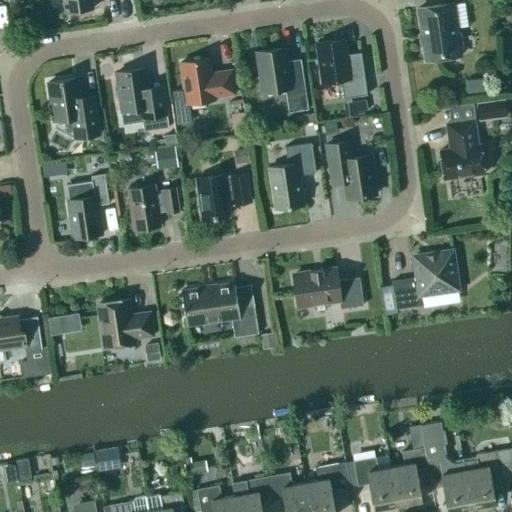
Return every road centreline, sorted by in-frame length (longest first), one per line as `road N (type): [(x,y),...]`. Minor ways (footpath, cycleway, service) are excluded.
road 1 (residential): [(42,274),(387,220),(408,183),(385,37),(369,15)]
road 2 (residential): [(369,15),(337,7),(35,58),(22,74),(18,100),(42,274)]
